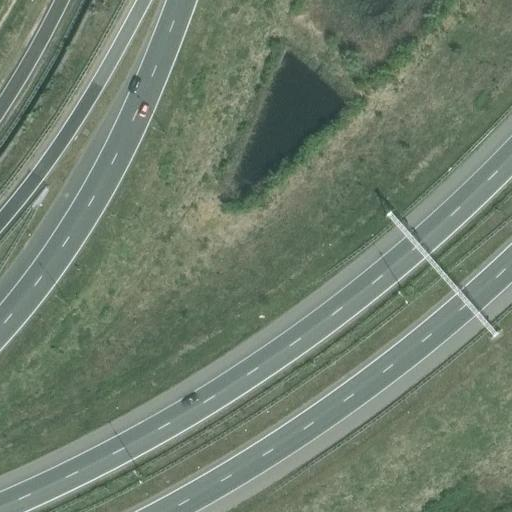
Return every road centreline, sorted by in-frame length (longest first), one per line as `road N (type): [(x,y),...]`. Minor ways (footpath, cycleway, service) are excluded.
road 1 (motorway): [(511,156),(396,262),(238,379),(76,473),(0,507)]
road 2 (motorway): [(164,511),(382,372),(511,265)]
road 3 (motorway): [(179,0),(94,190),(0,327)]
road 4 (trunk): [(146,0),(58,152),(0,221)]
road 5 (motorway): [(59,0),(0,105)]
